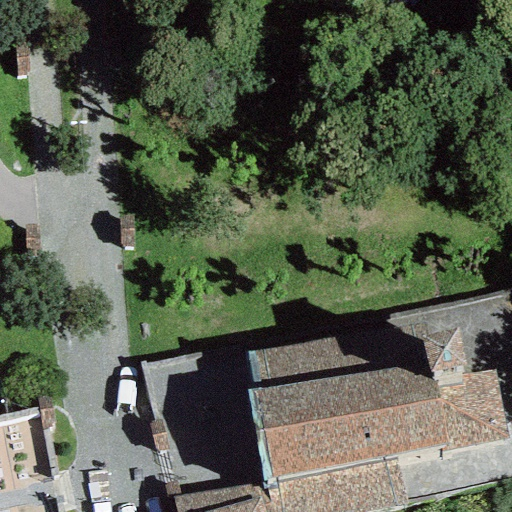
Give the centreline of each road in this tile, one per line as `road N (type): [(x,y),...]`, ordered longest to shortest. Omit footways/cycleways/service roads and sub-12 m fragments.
road 1 (unclassified): [(99,511),(79,202)]
road 2 (unclassified): [(79,202),(63,0)]
